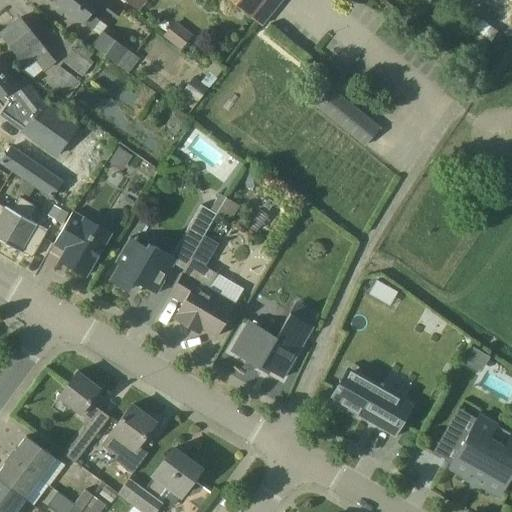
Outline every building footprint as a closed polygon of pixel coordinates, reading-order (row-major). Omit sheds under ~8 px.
[(109,0),(99,0),(98,2),(94,0),(58,0),(56,4),(93,31),(100,21),(91,14),(98,5),(117,19),(123,10),(109,0)] [(229,0),(258,23),(262,26),(283,0),(229,0)] [(43,71),(54,62),(20,18),(0,34),(25,67),(35,60),(43,71)] [(181,50),(192,36),(175,23),(164,37),(181,50)] [(93,47),(117,65),(129,73),(139,59),(128,50),(104,32),(93,47)] [(94,63),(74,48),(63,62),(83,77),(94,63)] [(204,68),(209,72),(216,78),(224,68),(211,58),(204,68)] [(92,76),(135,114),(146,102),(103,63),(92,76)] [(78,128),(44,103),(43,104),(23,79),(15,85),(0,65),(0,104),(4,109),(0,114),(0,116),(2,117),(4,114),(25,129),(22,132),(56,157),(78,128)] [(81,83),(60,67),(47,84),(60,93),(68,99),(80,85),(80,84),(81,83)] [(194,77),(183,92),(193,100),(197,103),(208,89),(201,82),(194,77)] [(330,83),(314,103),(366,145),(382,125),(330,83)] [(175,134),(188,117),(177,109),(165,127),(175,134)] [(62,182),(11,147),(1,162),(52,197),(62,182)] [(119,147),(109,163),(122,171),(132,156),(119,147)] [(261,186),(259,170),(244,172),(246,188),(261,186)] [(29,198),(35,188),(23,181),(17,190),(29,198)] [(210,210),(217,214),(227,198),(219,194),(210,210)] [(5,208),(0,204),(0,240),(6,244),(29,203),(21,198),(13,211),(6,207),(5,208)] [(227,198),(217,214),(230,222),(239,206),(227,198)] [(38,207),(29,203),(6,244),(21,253),(22,252),(33,258),(48,232),(37,226),(38,225),(30,221),(38,207)] [(54,205),(49,213),(65,223),(70,215),(54,205)] [(210,210),(202,205),(188,229),(203,238),(217,214),(210,210)] [(73,212),(65,225),(54,244),(66,251),(60,261),(86,277),(111,233),(85,218),(84,219),(73,212)] [(157,294),(177,259),(149,243),(147,247),(131,238),(116,263),(119,265),(110,281),(128,292),(134,281),(157,294)] [(192,258),(185,269),(170,295),(184,303),(175,318),(200,333),(203,329),(217,337),(236,305),(209,289),(218,274),(192,258)] [(291,313),(313,326),(319,315),(297,302),(291,313)] [(313,327),(313,326),(291,313),(277,337),(250,321),(231,352),(260,369),(261,366),(283,379),(313,327)] [(472,368),(484,365),(489,357),(472,348),(464,363),(472,368)] [(414,405),(354,370),(345,387),(342,385),(333,402),(395,438),(414,405)] [(59,398),(90,422),(101,430),(110,418),(90,403),(100,389),(78,372),(59,398)] [(149,453),(139,446),(156,423),(132,406),(112,433),(126,444),(115,460),(134,474),(149,453)] [(497,425),(480,416),(467,439),(471,441),(466,447),(463,446),(450,468),(467,478),(471,472),(475,474),(476,472),(483,476),(482,479),(486,481),(485,483),(502,493),(511,474),(511,438),(510,438),(505,446),(490,438),(497,425)] [(26,437),(11,457),(40,479),(55,458),(26,437)] [(76,463),(84,452),(73,444),(65,455),(76,463)] [(155,511),(162,503),(159,500),(168,487),(181,496),(201,469),(173,449),(153,476),(154,477),(145,490),(130,479),(118,495),(141,511),(155,511)] [(0,480),(25,499),(40,479),(11,457),(0,472),(0,480)] [(0,511),(1,511),(14,511),(25,499),(0,480),(0,511)] [(75,505),(83,511),(93,496),(85,490),(75,505)] [(68,500),(59,511),(69,511),(75,505),(68,500)] [(98,500),(88,511),(101,511),(106,506),(98,500)]
